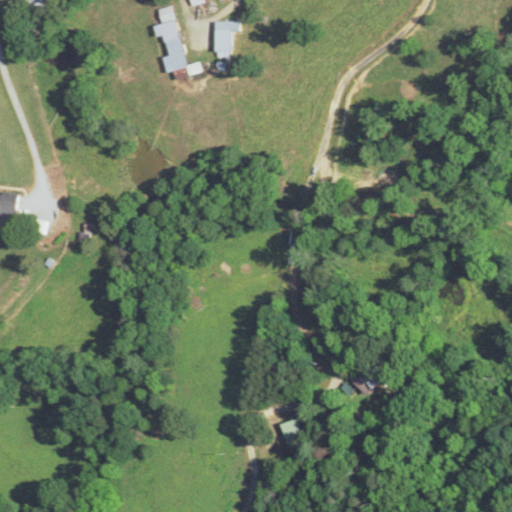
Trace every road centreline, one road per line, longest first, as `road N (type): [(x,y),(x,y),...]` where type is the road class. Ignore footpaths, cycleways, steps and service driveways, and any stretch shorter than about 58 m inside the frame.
road 1 (residential): [(426,0),(339,92),(290,306),(331,365)]
road 2 (residential): [(0,56),(37,161),(42,216)]
